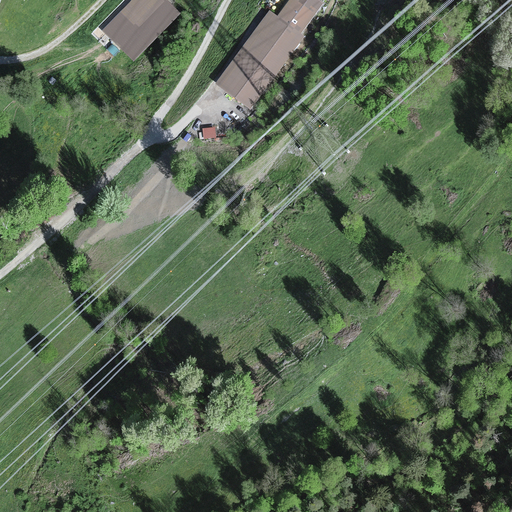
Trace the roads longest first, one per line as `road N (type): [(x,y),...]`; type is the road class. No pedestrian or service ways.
road 1 (track): [(0,268),(150,133),(226,0)]
road 2 (track): [(103,0),(28,57),(0,58)]
